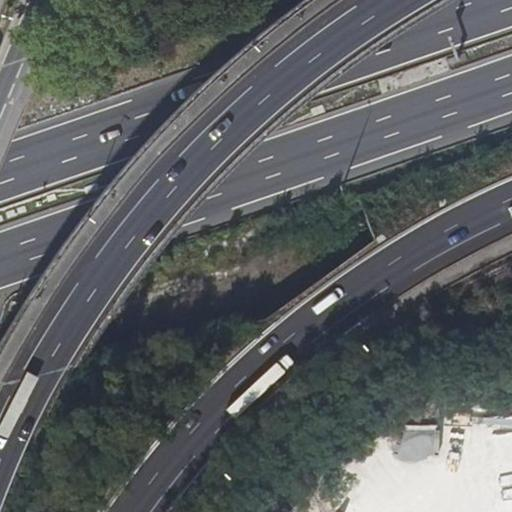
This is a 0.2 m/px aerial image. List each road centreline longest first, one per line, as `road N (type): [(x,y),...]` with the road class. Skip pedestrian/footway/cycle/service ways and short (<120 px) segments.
road 1 (motorway): [(393,0),(276,83),(136,229),(38,374),(0,460)]
road 2 (motorway): [(0,255),(511,82)]
road 3 (motorway): [(500,0),(0,172)]
road 4 (motorway): [(130,511),(208,415),(308,322),(416,249),(511,201)]
